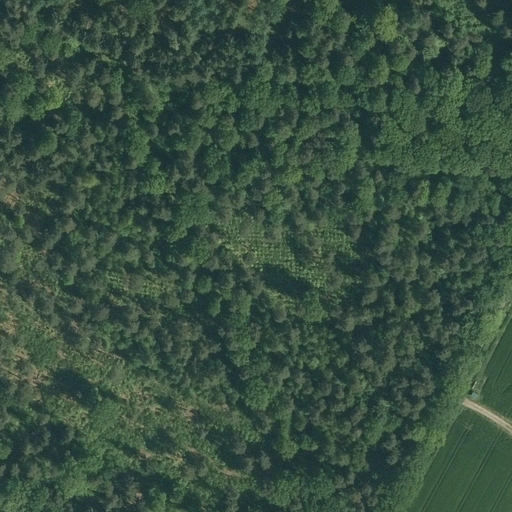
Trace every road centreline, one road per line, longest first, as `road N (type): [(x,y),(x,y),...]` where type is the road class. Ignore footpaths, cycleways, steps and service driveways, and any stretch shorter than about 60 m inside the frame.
road 1 (track): [(0,6),(107,65),(480,69),(511,42)]
road 2 (unclassified): [(511,253),(382,511)]
